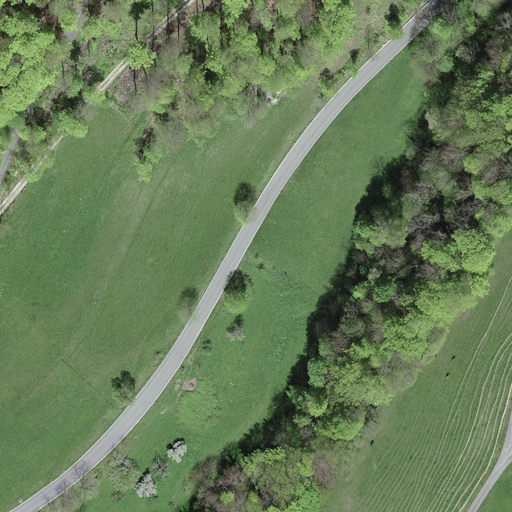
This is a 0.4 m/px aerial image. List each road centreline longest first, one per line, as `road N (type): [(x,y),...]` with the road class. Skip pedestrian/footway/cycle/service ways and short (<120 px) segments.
road 1 (tertiary): [(22,511),(78,469),(152,388),(316,125),(437,0)]
road 2 (track): [(194,0),(115,68),(0,210)]
road 3 (residential): [(83,0),(0,174)]
